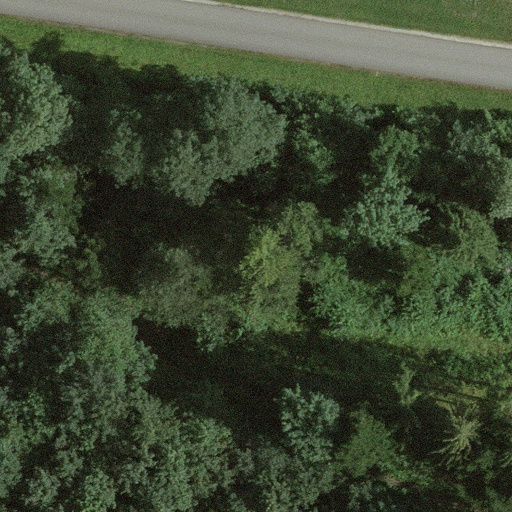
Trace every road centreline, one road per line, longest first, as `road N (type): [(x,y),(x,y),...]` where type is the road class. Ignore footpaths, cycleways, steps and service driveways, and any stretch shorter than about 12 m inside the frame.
road 1 (track): [(0,246),(53,267),(299,428),(487,511)]
road 2 (unclassified): [(511,69),(47,0)]
road 3 (track): [(511,342),(385,337),(263,319),(53,267)]
